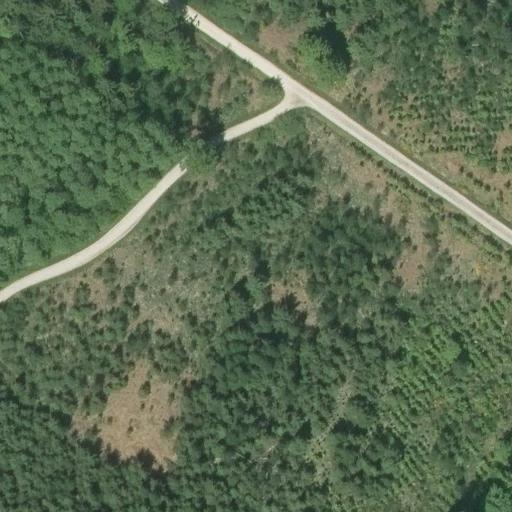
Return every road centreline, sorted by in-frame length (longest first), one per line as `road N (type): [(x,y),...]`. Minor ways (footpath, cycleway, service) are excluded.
road 1 (track): [(164,0),(511,238)]
road 2 (track): [(306,96),(212,145),(89,255),(0,298)]
